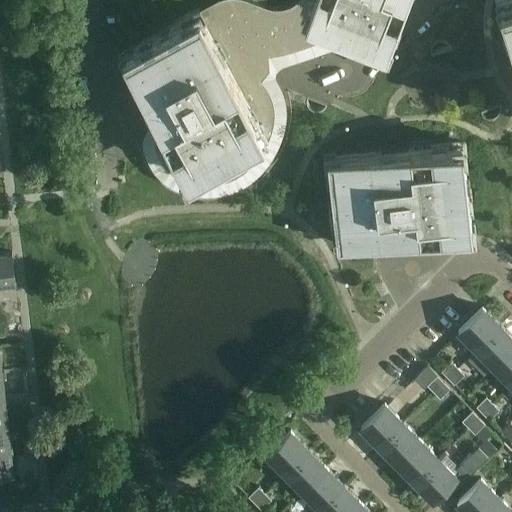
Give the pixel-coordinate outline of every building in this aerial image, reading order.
[(295,0),(295,1),(291,4),(288,5),(285,6),(283,6),(281,7),(278,7),(275,7),(273,7),(271,6),(268,6),(253,0),(212,0),(209,2),(205,4),(198,8),(121,49),(149,101),(158,117),(165,131),(168,135),(186,169),(262,128),(237,81),(249,75),(355,117),(359,153),(326,157),(336,243),(395,237),(412,235),(471,228),(462,142),(429,145),(428,130),(511,102),(511,0),(498,0),(508,29),(430,55),(408,62),(373,48),(384,22),(392,0),(295,0)] [(11,251),(0,252),(0,283),(15,282),(11,251)] [(460,329),(478,348),(500,326),(482,308),(460,329)] [(478,348),(495,365),(511,348),(511,338),(500,326),(478,348)] [(511,348),(495,365),(511,383),(511,382),(511,348)] [(451,361),(441,370),(447,377),(457,367),(451,361)] [(457,367),(447,377),(453,383),(463,374),(457,367)] [(436,375),(427,385),(433,391),(443,381),(436,375)] [(443,381),(433,391),(439,397),(449,388),(443,381)] [(485,396),(475,406),(482,412),(492,403),(485,396)] [(492,403),(482,412),(488,419),(498,409),(492,403)] [(384,404),(363,425),(380,444),(402,423),(384,404)] [(471,411),(461,420),(467,426),(477,417),(471,411)] [(477,417),(467,426),(473,432),(483,423),(477,417)] [(0,421),(0,447),(10,446),(7,421),(0,421)] [(402,423),(380,444),(398,461),(419,440),(402,423)] [(268,453),(287,472),(309,451),(290,431),(268,453)] [(419,440),(398,461),(415,479),(437,458),(419,440)] [(0,473),(13,472),(10,446),(0,447),(0,473)] [(437,458),(415,479),(432,497),(445,484),(453,492),(473,472),(488,457),(479,447),(457,469),(459,471),(454,476),(437,458)] [(287,472),(305,491),(327,469),(309,451),(287,472)] [(305,491),(323,509),(345,488),(327,469),(305,491)] [(473,472),(453,492),(460,499),(458,501),(469,511),(483,511),(498,498),(480,480),(473,472)] [(258,486),(248,496),(254,502),(264,493),(258,486)] [(323,509),(326,511),(357,511),(363,506),(345,488),(323,509)] [(264,493),(254,502),(260,509),(270,500),(264,493)] [(511,511),(498,498),(483,511),(511,511)]
